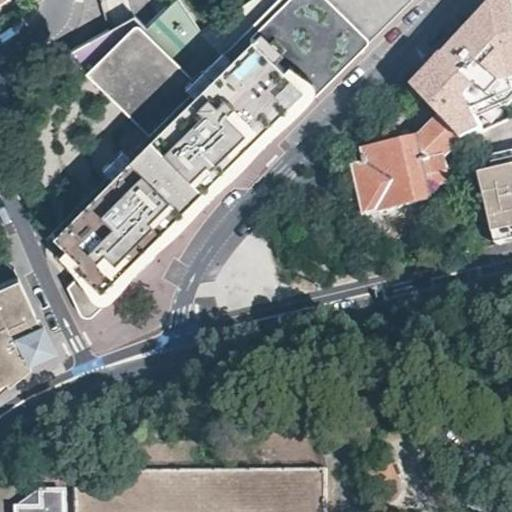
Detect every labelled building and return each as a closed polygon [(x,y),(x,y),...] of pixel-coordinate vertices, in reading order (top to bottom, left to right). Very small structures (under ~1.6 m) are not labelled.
[(93,316),(368,43),(411,0),(289,0),(53,241),(64,254),(59,259),(77,281),(68,291),(84,317),(93,316)] [(447,136),(456,133),(462,131),(511,115),(511,0),(494,0),(421,81),(435,111),(447,136)] [(68,55),(152,141),(196,100),(187,90),(221,59),(180,1),(148,31),(134,19),(110,33),(68,55)] [(449,158),(456,133),(447,136),(435,111),(420,138),(368,151),(369,157),(367,158),(369,165),(359,167),(369,215),(436,200),(434,188),(454,183),(449,158)] [(511,162),(482,170),(499,244),(511,240),(511,162)] [(39,330),(17,277),(0,284),(0,389),(19,374),(47,351),(39,330)] [(324,511),(325,465),(79,471),(79,511),(324,511)] [(8,511),(66,511),(67,492),(40,491),(9,509),(8,511)]
